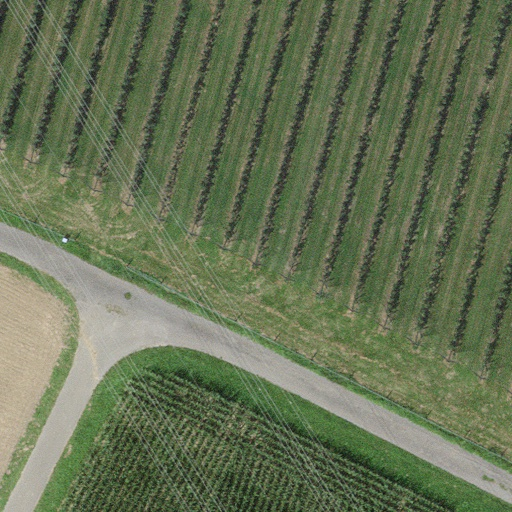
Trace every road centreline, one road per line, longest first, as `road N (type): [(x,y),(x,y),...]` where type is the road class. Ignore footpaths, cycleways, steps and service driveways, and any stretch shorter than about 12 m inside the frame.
road 1 (track): [(511,501),(127,313)]
road 2 (track): [(127,313),(23,511)]
road 3 (track): [(127,313),(0,245)]
